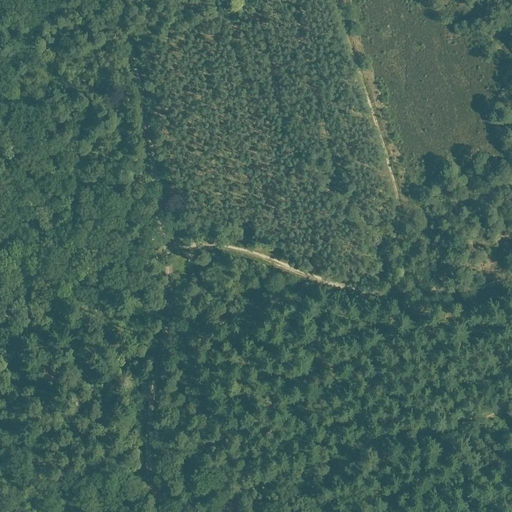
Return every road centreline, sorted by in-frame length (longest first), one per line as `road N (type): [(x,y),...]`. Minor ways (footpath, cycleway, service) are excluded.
road 1 (track): [(151,511),(148,429),(174,260),(168,244)]
road 2 (track): [(168,244),(128,38)]
